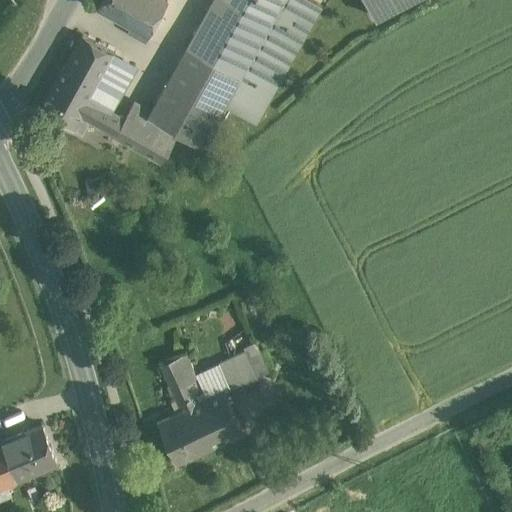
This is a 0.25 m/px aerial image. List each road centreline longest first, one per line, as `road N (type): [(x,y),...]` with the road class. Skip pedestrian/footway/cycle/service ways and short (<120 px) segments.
road 1 (secondary): [(113,511),(68,325),(0,163)]
road 2 (unclassified): [(250,511),(511,380)]
road 3 (unclassified): [(0,126),(72,0)]
